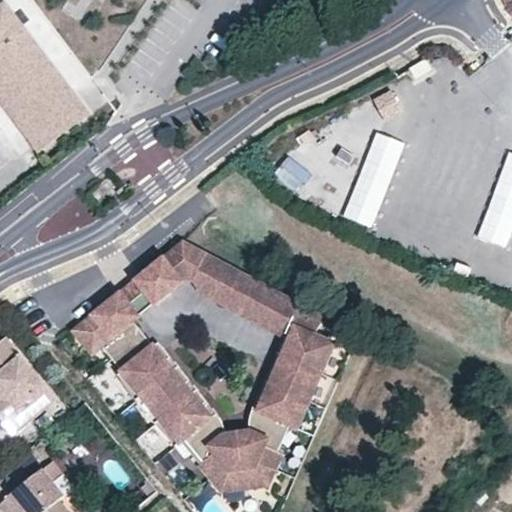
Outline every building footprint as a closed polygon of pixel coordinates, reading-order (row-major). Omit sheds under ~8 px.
[(84,115),(0,5),(0,15),(61,96),(37,114),(38,126),(19,128),(0,102),(0,112),(32,154),(84,115)] [(61,96),(0,15),(0,102),(19,128),(38,126),(37,114),(61,96)] [(392,87),(372,96),(384,121),(404,111),(392,87)] [(345,213),(373,224),(405,139),(377,128),(345,213)] [(482,237),(511,244),(511,150),(502,148),(482,237)] [(118,297),(78,329),(96,351),(100,347),(121,373),(116,377),(173,447),(178,443),(183,439),(201,461),(196,465),(191,469),(202,482),(207,478),(213,482),(223,485),(236,487),(243,486),(249,485),(254,483),(259,481),(264,477),(269,475),(275,470),(280,472),(287,457),(276,452),(288,425),(299,430),(307,411),(302,409),(306,400),(311,403),(320,384),(314,381),(318,373),(323,375),(332,356),(326,354),(330,345),(338,327),(184,244),(162,261),(170,272),(177,266),(176,264),(185,257),(194,262),(194,264),(201,268),(205,259),(218,266),(213,274),(294,318),(284,339),(282,345),(287,347),(283,358),(277,355),(269,372),(275,375),(271,385),(265,383),(257,400),(263,402),(259,413),(253,410),(250,417),(248,424),(249,433),(257,437),(254,445),(245,442),(228,443),(221,449),(216,442),(223,436),(221,427),(218,420),(213,414),(208,418),(201,410),(206,406),(194,391),(189,395),(182,386),(187,382),(175,368),(170,372),(163,363),(168,359),(157,344),(151,349),(130,323),(136,319),(118,297)] [(162,261),(150,271),(168,293),(179,284),(192,282),(202,294),(284,339),(294,318),(213,274),(218,266),(205,259),(201,268),(194,264),(194,262),(185,257),(176,264),(177,266),(170,272),(162,261)] [(150,271),(135,283),(153,305),(168,293),(150,271)] [(135,283),(118,297),(136,319),(153,305),(135,283)] [(96,351),(78,329),(73,333),(91,355),(96,351)] [(56,402),(6,339),(0,343),(0,396),(0,403),(11,416),(0,424),(0,427),(10,439),(56,402)] [(287,347),(282,345),(277,355),(283,358),(287,347)] [(332,356),(336,347),(330,345),(326,354),(332,356)] [(175,368),(168,359),(163,363),(170,372),(175,368)] [(265,383),(271,385),(275,375),(269,372),(265,383)] [(318,373),(314,381),(320,384),(323,375),(318,373)] [(194,391),(187,382),(182,386),(189,395),(194,391)] [(0,396),(0,424),(11,416),(0,403),(0,396)] [(263,402),(257,400),(253,410),(259,413),(263,402)] [(307,411),(311,403),(306,400),(302,409),(307,411)] [(206,406),(201,410),(208,418),(213,414),(206,406)] [(257,437),(249,433),(245,442),(254,445),(257,437)] [(228,443),(223,436),(216,442),(221,449),(228,443)] [(183,439),(178,443),(196,465),(201,461),(183,439)] [(34,464),(25,453),(0,473),(0,478),(1,480),(17,467),(23,474),(34,464)] [(6,511),(21,511),(22,511),(66,511),(60,504),(66,499),(55,486),(65,478),(52,463),(1,505),(6,511)] [(207,478),(202,482),(213,497),(273,489),(280,472),(275,470),(269,475),(264,477),(259,481),(254,483),(249,485),(243,486),(236,487),(223,485),(213,482),(207,478)]
